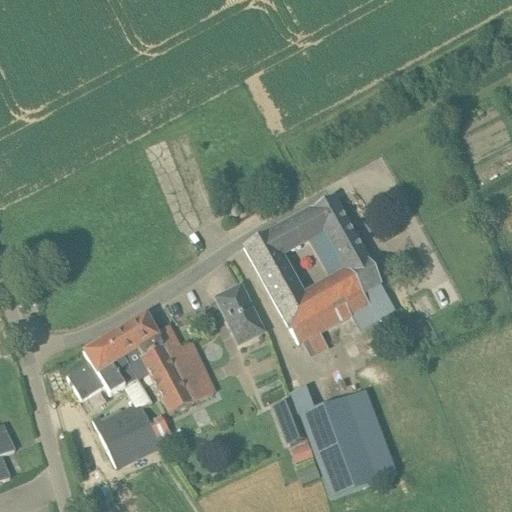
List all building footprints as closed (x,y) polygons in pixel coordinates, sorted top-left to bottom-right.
[(360,334),(393,314),(378,288),(380,287),(333,201),(243,251),(251,264),(250,265),(251,267),(252,266),(297,348),(301,345),(311,362),(328,352),(319,336),(350,319),(360,334)] [(24,280),(24,298),(30,298),(30,306),(36,306),(36,298),(42,298),(42,280),(24,280)] [(215,301),(238,348),(262,336),(240,289),(215,301)] [(146,319),(104,342),(115,365),(122,361),(136,381),(147,373),(170,417),(213,396),(190,346),(178,352),(167,331),(156,337),(146,319)] [(407,325),(414,341),(426,335),(418,320),(407,325)] [(115,365),(104,342),(102,343),(84,353),(82,354),(89,366),(66,380),(82,404),(104,390),(109,398),(122,391),(136,382),(136,381),(122,361),(115,365)] [(291,404),(307,440),(330,502),(394,479),(364,395),(314,413),(306,390),(288,397),(291,404)] [(302,431),(291,404),(273,411),(288,451),(307,444),(302,431)] [(141,410),(136,413),(102,429),(98,420),(92,423),(115,471),(160,448),(150,428),(142,412),(141,410)] [(0,485),(10,482),(1,460),(14,454),(2,428),(0,429),(0,485)] [(311,460),(307,448),(290,454),(294,466),(311,460)] [(116,511),(101,472),(77,483),(88,511),(116,511)]
